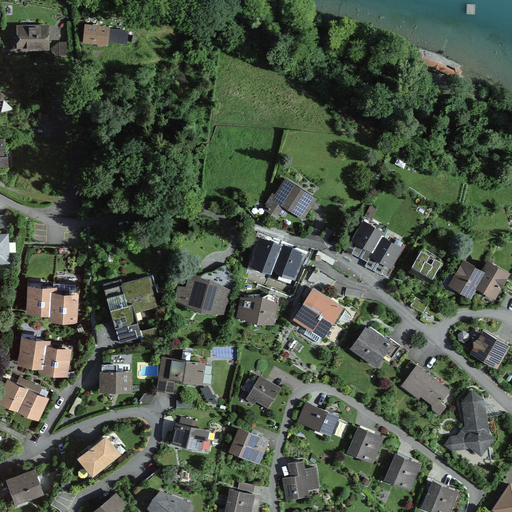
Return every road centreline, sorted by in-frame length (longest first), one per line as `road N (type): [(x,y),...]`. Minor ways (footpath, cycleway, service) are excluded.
road 1 (residential): [(479,511),(465,482),(373,413),(344,394),(303,391),(276,442),(273,511)]
road 2 (residential): [(72,511),(81,495),(155,443),(152,412),(103,417),(0,469)]
road 3 (residential): [(288,233),(371,281),(511,407)]
road 4 (residential): [(0,196),(59,222),(148,210),(210,212),(225,220),(235,241),(215,259)]
